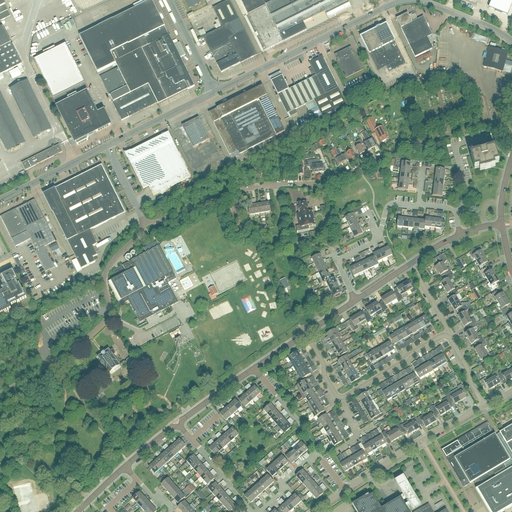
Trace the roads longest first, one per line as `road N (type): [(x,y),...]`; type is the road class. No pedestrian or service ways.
road 1 (unclassified): [(143,221),(251,188),(333,181),(394,150),(495,116),(511,132)]
road 2 (tertiary): [(511,42),(409,0),(214,93)]
road 3 (unclassified): [(0,391),(104,323),(103,276),(143,221)]
road 4 (residential): [(258,511),(317,454),(253,369)]
road 5 (residential): [(345,490),(484,405)]
road 6 (unknown): [(352,24),(377,76),(405,71),(381,9)]
road 7 (unclassified): [(460,234),(355,300)]
road 8 (residential): [(341,398),(447,336)]
road 9 (tertiary): [(214,93),(106,146)]
